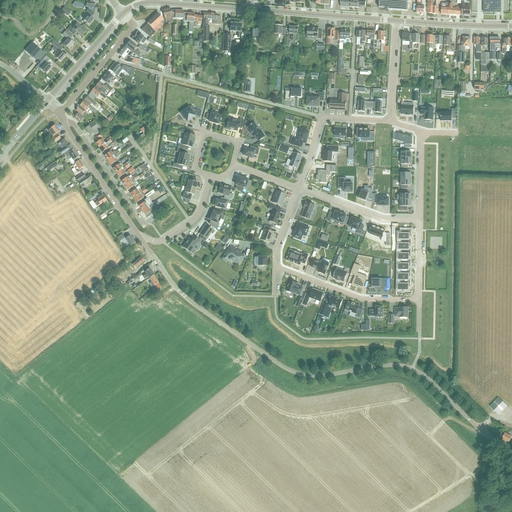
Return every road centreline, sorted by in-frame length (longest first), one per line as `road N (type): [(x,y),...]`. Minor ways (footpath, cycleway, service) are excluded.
road 1 (residential): [(511,451),(411,368),(318,376),(285,368),(184,296),(138,236)]
road 2 (residential): [(419,299),(359,298),(275,267)]
road 3 (tertiary): [(252,10),(396,21)]
road 4 (residential): [(138,236),(63,120)]
road 5 (residential): [(144,223),(63,120)]
road 6 (residential): [(59,112),(131,29),(123,14)]
road 7 (residential): [(299,188),(385,218),(419,220)]
